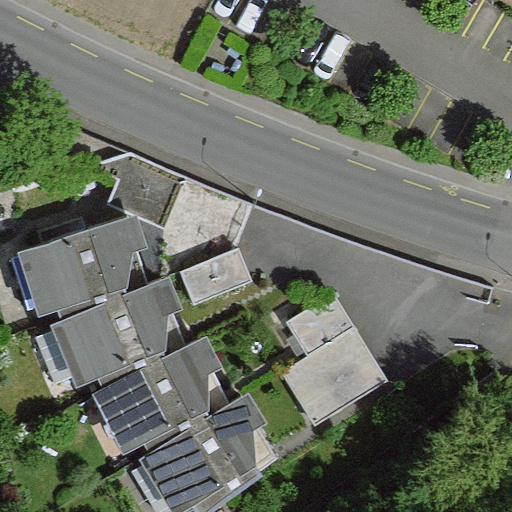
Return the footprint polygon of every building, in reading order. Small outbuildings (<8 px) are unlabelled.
[(111,202),(166,226),(187,176),(131,153),(96,164),(120,177),(111,202)] [(59,303),(63,320),(129,293),(125,282),(131,246),(138,245),(128,215),(31,244),(32,250),(48,302),(50,307),(59,303)] [(183,271),(197,302),(252,279),(240,248),(183,271)] [(48,302),(32,250),(14,257),(31,307),(48,302)] [(98,372),(105,386),(168,354),(164,344),(167,309),(175,307),(162,278),(129,293),(63,320),(65,324),(84,369),(87,376),(98,372)] [(290,320),(311,355),(354,328),(332,294),(290,320)] [(84,369),(65,324),(38,335),(57,382),(84,369)] [(354,328),(311,355),(286,370),(318,421),(385,379),(354,328)] [(144,438),(152,451),(212,413),(207,405),(207,368),(214,365),(200,338),(168,354),(105,386),(133,442),(144,438)] [(196,498),(204,510),(231,491),(262,470),(254,460),(253,425),(259,421),(242,395),(212,413),(152,451),(156,457),(181,497),(185,504),(196,498)] [(181,497),(156,457),(134,470),(159,510),(181,497)]
